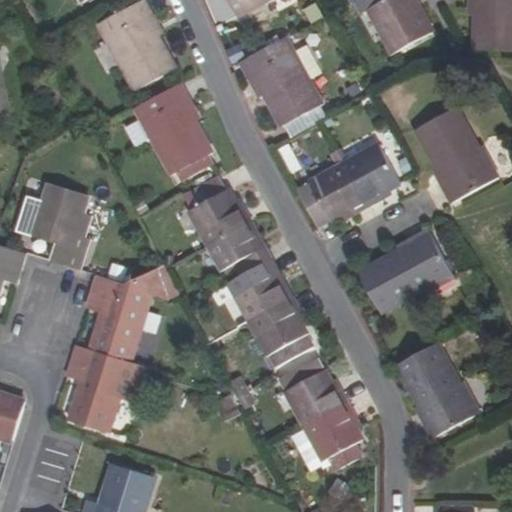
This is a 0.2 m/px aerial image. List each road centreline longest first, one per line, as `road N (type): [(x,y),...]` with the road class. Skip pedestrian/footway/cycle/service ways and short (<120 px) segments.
road 1 (residential): [(314,266),(256,163),(184,0)]
road 2 (residential): [(392,511),(392,443),(375,379),(314,266)]
road 3 (residential): [(24,368),(49,375),(8,511)]
road 4 (residential): [(426,205),(314,266)]
